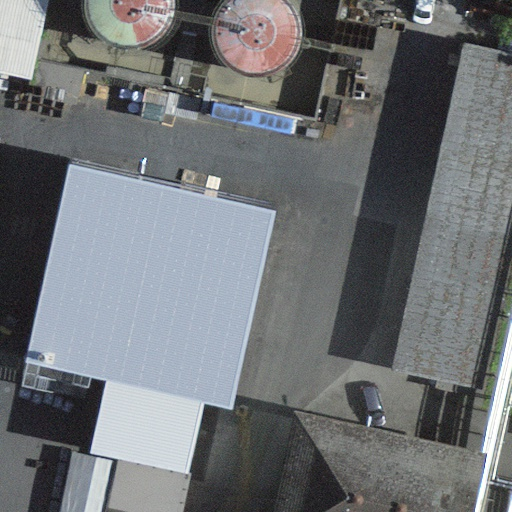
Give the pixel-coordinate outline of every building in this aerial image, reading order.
[(0,0),(0,74),(32,81),(37,60),(49,0),(0,0)] [(173,14),(174,6),(173,0),(84,0),(84,6),(85,15),(87,23),(92,31),(97,38),(104,43),(112,47),(120,50),(129,51),(138,50),(147,47),(154,43),(161,38),(167,31),(171,23),(173,14)] [(299,43),(300,34),(299,25),(296,17),(292,9),(286,2),(283,0),(224,0),(222,2),(217,9),(213,17),(210,25),(209,34),(210,43),(213,51),(217,59),(222,66),(229,71),(237,76),(246,78),(254,79),(263,78),(272,75),(279,71),(286,66),(292,59),(296,51),(299,43)] [(461,395),(463,386),(480,390),(511,243),(511,53),(462,43),(391,371),(436,381),(434,389),(461,395)] [(37,60),(32,81),(29,96),(76,106),(84,70),(37,60)] [(271,121),(270,156),(372,158),(373,64),(327,63),(326,121),(271,121)] [(275,205),(175,183),(132,378),(232,400),(275,205)] [(116,270),(81,262),(72,305),(107,312),(116,270)] [(474,511),(487,453),(294,411),(271,511),(474,511)] [(178,511),(187,474),(123,460),(110,511),(178,511)]
